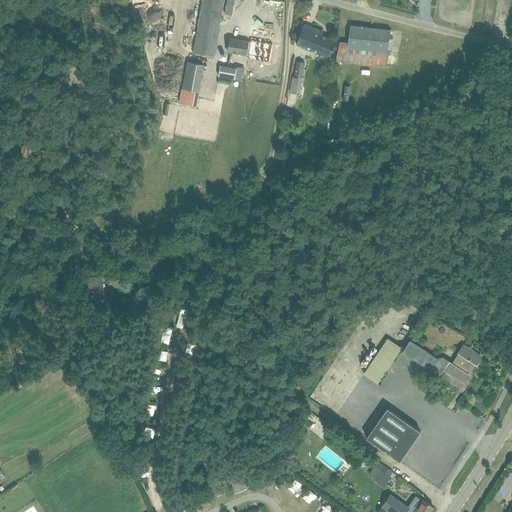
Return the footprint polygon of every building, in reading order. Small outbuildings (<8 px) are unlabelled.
[(214,55),(224,3),(224,0),(202,0),(193,51),(214,55)] [(233,0),(226,0),(224,14),(231,15),(233,0)] [(297,43),(330,56),(336,41),(321,35),(323,31),(305,24),(297,43)] [(340,41),(337,61),(386,67),(388,52),(389,40),(391,30),(350,25),(349,35),(348,42),(340,41)] [(268,62),(271,44),(249,40),(249,41),(230,38),(228,52),(247,55),(246,58),(268,62)] [(195,107),(198,90),(203,63),(190,61),(185,88),(181,87),(178,104),(195,107)] [(305,62),(297,61),(294,77),(302,78),(305,62)] [(237,67),(220,64),(218,74),(235,77),(237,67)] [(215,93),(228,95),(230,85),(216,83),(215,93)] [(86,278),(87,287),(93,287),(94,295),(95,296),(93,298),(98,305),(107,299),(101,292),(100,277),(86,278)] [(369,319),(373,312),(370,310),(365,317),(369,319)] [(364,374),(377,383),(401,347),(388,339),(364,374)] [(450,361),(442,356),(437,358),(410,340),(402,351),(431,370),(433,367),(441,372),(444,368),(464,382),(469,374),(467,372),(473,362),(476,364),(481,356),(463,344),(457,352),(458,353),(452,362),(450,361)] [(147,366),(146,377),(161,378),(162,366),(147,366)] [(143,383),(142,392),(157,395),(158,385),(143,383)] [(151,412),(152,402),(140,401),(140,412),(151,412)] [(400,461),(420,431),(387,407),(366,437),(400,461)] [(270,469),(267,472),(269,476),(273,476),(275,473),(274,470),(275,465),(271,464),(270,469)] [(369,474),(384,485),(391,476),(376,465),(369,474)] [(215,492),(224,488),(218,474),(209,478),(215,492)] [(283,476),(279,475),(278,480),(276,484),(277,487),(281,488),(284,485),(282,481),(283,476)] [(190,489),(194,496),(204,492),(200,484),(190,489)] [(429,511),(433,507),(423,499),(422,500),(416,496),(407,509),(396,501),(389,511),(390,511),(429,511)]
